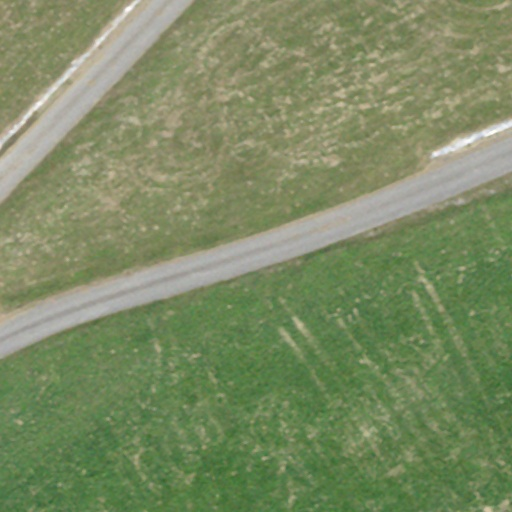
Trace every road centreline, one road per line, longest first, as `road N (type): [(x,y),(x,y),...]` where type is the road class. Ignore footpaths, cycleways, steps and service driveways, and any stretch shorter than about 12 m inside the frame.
road 1 (track): [(0,343),(71,307),(260,256),(511,151)]
road 2 (track): [(173,0),(0,178)]
